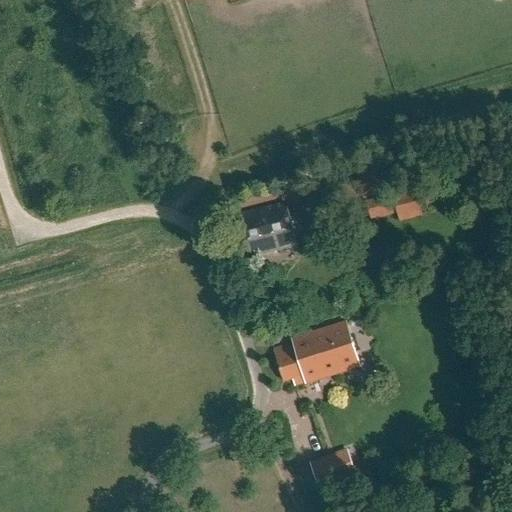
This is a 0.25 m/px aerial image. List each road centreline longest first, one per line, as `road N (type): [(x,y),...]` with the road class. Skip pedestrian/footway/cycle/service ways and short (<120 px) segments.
road 1 (residential): [(147,511),(160,467),(240,430),(258,403),(259,383),(216,257),(193,228),(152,211),(36,231),(14,219),(0,169)]
road 2 (track): [(511,73),(247,155),(163,213)]
road 3 (track): [(171,0),(229,168)]
